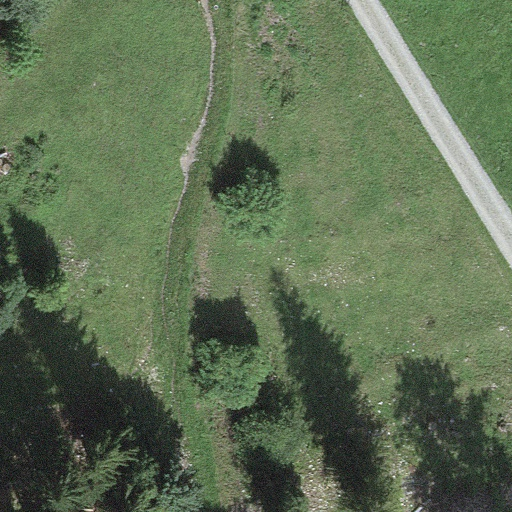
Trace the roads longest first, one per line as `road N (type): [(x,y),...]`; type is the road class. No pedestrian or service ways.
road 1 (track): [(200,511),(171,287),(215,120),(223,49),(216,0)]
road 2 (track): [(361,0),(511,244)]
